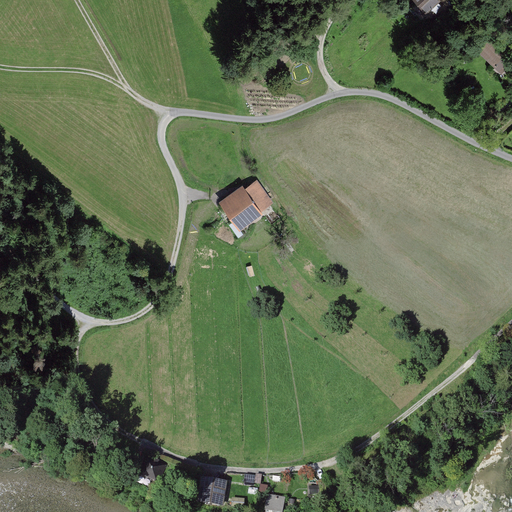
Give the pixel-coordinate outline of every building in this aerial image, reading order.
[(440,0),(419,0),(428,11),(440,0)] [(511,58),(491,37),(479,50),(501,73),(511,62),(511,58)] [(243,183),(220,200),(240,228),(263,212),(262,210),(274,201),(257,178),(245,187),(243,183)] [(147,460),(147,480),(164,480),(164,461),(147,460)] [(206,479),(201,478),(198,496),(201,496),(200,505),(202,505),(209,506),(212,506),(222,508),(224,508),(225,497),(226,493),(227,482),(226,482),(216,480),(214,480),(206,479)] [(283,511),(285,498),(267,495),(265,511),(283,511)]
